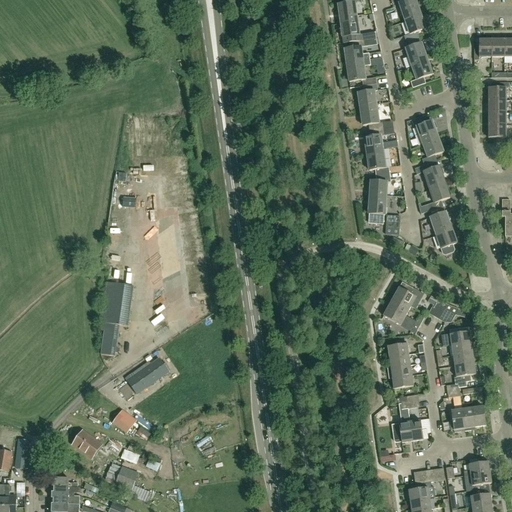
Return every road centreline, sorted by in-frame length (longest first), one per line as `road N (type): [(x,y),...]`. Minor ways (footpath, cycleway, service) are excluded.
road 1 (primary): [(279,511),(225,140)]
road 2 (residential): [(30,511),(38,443),(109,372)]
road 3 (primary): [(201,0),(225,140)]
road 4 (primary): [(225,140),(215,0)]
road 5 (residential): [(440,448),(422,342),(429,325)]
road 6 (residential): [(412,234),(397,112)]
